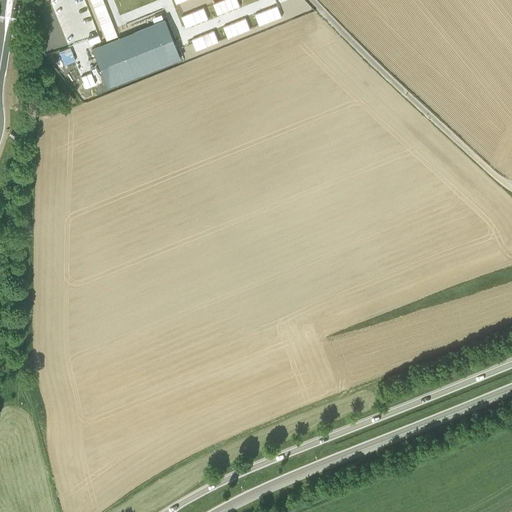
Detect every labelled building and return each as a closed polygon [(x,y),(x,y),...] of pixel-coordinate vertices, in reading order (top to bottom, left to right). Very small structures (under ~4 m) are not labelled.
[(223,12),(229,10),(224,0),(221,0),(219,1),(223,12)] [(231,0),(224,0),(229,10),(235,8),(231,0)] [(223,12),(219,1),(213,3),(218,15),(223,12)] [(109,14),(104,2),(93,7),(97,18),(109,14)] [(277,5),(272,7),(276,19),(282,16),(277,5)] [(198,9),(203,20),(208,18),(204,7),(198,9)] [(276,19),(272,7),(266,10),(271,21),(276,19)] [(203,20),(198,9),(193,11),(197,23),(203,20)] [(271,21),(266,10),(261,12),(265,23),(271,21)] [(187,14),(192,25),(197,23),(193,11),(187,14)] [(265,23),(261,12),(255,14),(259,25),(265,23)] [(109,14),(97,18),(102,29),(113,25),(109,14)] [(192,25),(187,14),(182,16),(186,27),(192,25)] [(240,20),(245,31),(250,29),(246,18),(240,20)] [(90,49),(106,87),(182,57),(166,19),(90,49)] [(235,22),(239,33),(245,31),(240,20),(235,22)] [(235,22),(229,24),(234,36),(239,33),(235,22)] [(228,38),(234,36),(229,24),(223,27),(228,38)] [(113,25),(102,29),(106,40),(117,36),(113,25)] [(214,30),(209,32),(213,44),(219,41),(214,30)] [(208,46),(213,44),(209,32),(203,35),(208,46)] [(89,43),(100,38),(98,34),(87,39),(89,43)] [(208,46),(203,35),(197,37),(202,48),(208,46)] [(202,48),(197,37),(192,39),(194,45),(196,50),(202,48)] [(60,55),(72,51),(70,46),(69,47),(59,51),(60,55)] [(60,55),(62,60),(73,55),(72,51),(60,55)] [(64,65),(74,60),(75,60),(73,55),(62,60),(64,65)] [(86,74),(91,85),(95,84),(91,72),(86,74)] [(90,86),(86,74),(81,76),(86,88),(90,86)]
